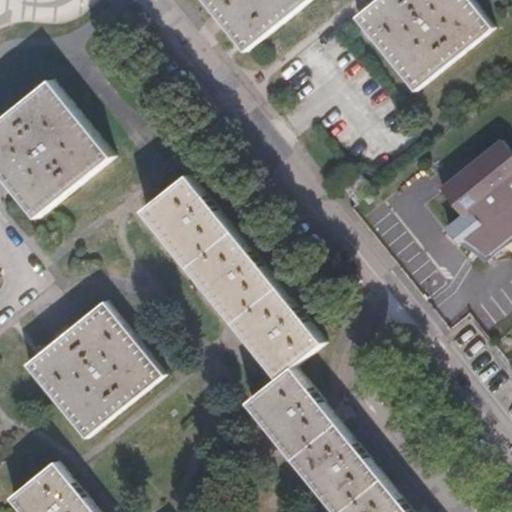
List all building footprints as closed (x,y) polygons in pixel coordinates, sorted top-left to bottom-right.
[(209,0),(251,50),(312,0),(209,0)] [(474,0),(382,0),(361,17),(420,90),(497,27),(474,0)] [(0,163),(43,215),(117,156),(57,80),(0,125),(0,163)] [(511,150),(503,140),(445,186),(469,215),(472,212),(500,247),(511,237),(511,150)] [(376,190),(362,174),(345,188),(358,204),(366,198),(376,190)] [(255,402),(343,511),(416,511),(299,367),(330,342),(193,176),(150,211),(285,379),(255,402)] [(382,197),(376,190),(366,198),(372,205),(382,197)] [(110,302),(33,363),(32,364),(90,437),(168,376),(110,302)] [(101,511),(61,463),(18,497),(29,511),(101,511)]
